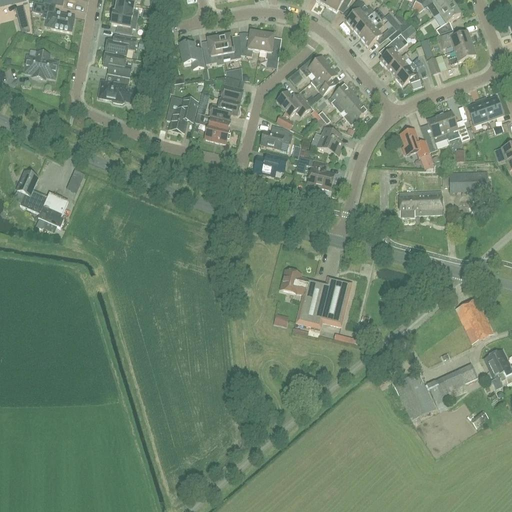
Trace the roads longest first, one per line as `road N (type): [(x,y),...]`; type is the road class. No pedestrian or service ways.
road 1 (residential): [(93,0),(77,105),(164,147),(228,162),(247,152),(261,92),(320,31)]
road 2 (unclassified): [(188,511),(464,274)]
road 3 (tertiary): [(340,242),(203,205),(0,120)]
road 4 (residential): [(340,242),(363,156),(396,115)]
road 5 (tertiary): [(464,274),(340,242)]
